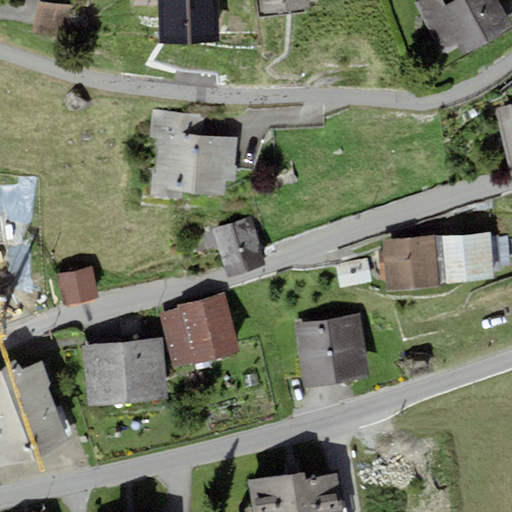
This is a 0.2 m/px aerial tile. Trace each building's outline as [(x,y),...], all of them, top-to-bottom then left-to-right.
[(310,0),(261,0),(263,14),(311,7),(310,0)] [(443,0),(422,0),(415,4),(442,53),(458,44),(463,54),(511,26),(511,22),(499,0),(453,0),(446,4),(443,0)] [(69,6),(37,1),(33,29),(64,34),(69,6)] [(511,102),(494,107),(510,175),(511,174),(511,102)] [(205,114),(152,110),(150,138),(160,138),(157,175),(153,175),(151,194),(182,196),(182,192),(226,195),(226,182),(238,183),(239,165),(237,165),(239,138),(204,135),(205,114)] [(251,217),(213,229),(227,275),(266,263),(251,217)] [(490,232),(443,237),(447,284),(495,279),(494,272),(491,237),(490,232)] [(438,234),(381,239),(383,251),(375,255),(377,277),(385,276),(386,290),(442,284),(438,237),(438,234)] [(498,236),(491,237),(494,272),(501,272),(498,236)] [(447,284),(443,237),(438,237),(442,284),(447,284)] [(372,281),(366,259),(336,266),(341,288),(372,281)] [(93,268),(56,276),(63,307),(100,299),(93,268)] [(225,292),(177,305),(177,307),(158,312),(173,366),(194,360),(195,363),(240,351),(225,292)] [(360,314),(295,325),(306,388),(371,377),(360,314)] [(162,340),(82,347),(87,406),(167,399),(162,340)] [(0,371),(0,467),(35,459),(69,440),(48,388),(50,382),(43,361),(22,369),(16,359),(0,371)] [(306,471),(248,480),(252,511),(343,511),(338,474),(307,479),(306,471)]
